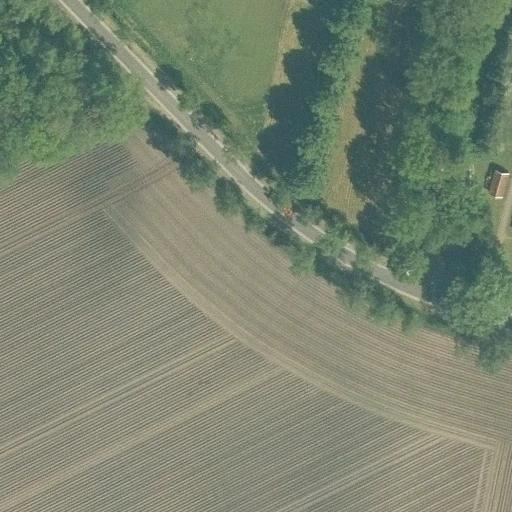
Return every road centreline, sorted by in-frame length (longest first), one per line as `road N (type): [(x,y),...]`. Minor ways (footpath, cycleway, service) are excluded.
road 1 (unclassified): [(435,296),(381,275),(301,223),(76,0)]
road 2 (unclassified): [(435,296),(449,91),(471,0)]
